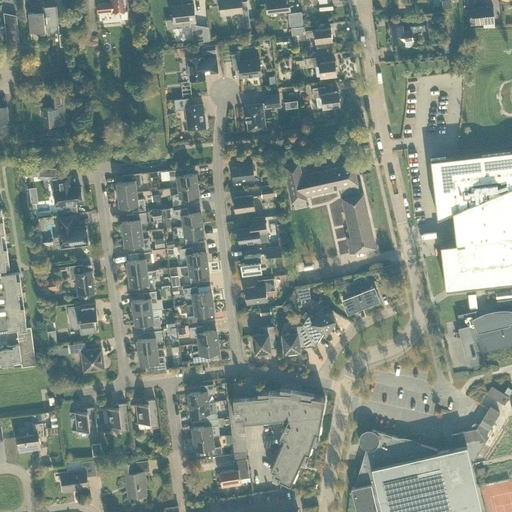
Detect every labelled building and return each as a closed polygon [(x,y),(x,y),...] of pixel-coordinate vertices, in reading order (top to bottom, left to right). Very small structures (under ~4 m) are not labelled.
[(113,11),(121,10),(122,18),(128,18),(127,10),(128,10),(127,1),(126,2),(125,0),(111,0),(112,2),(97,3),(98,12),(113,11)] [(240,0),(218,0),(221,14),(241,12),(242,15),(242,14),(248,14),(247,0),(241,1),(240,0)] [(288,0),(266,0),(267,9),(276,8),(276,10),(289,8),(288,0)] [(318,0),(319,0),(320,9),(332,8),(332,0),(331,0),(330,0),(318,0)] [(452,8),(450,0),(441,0),(443,9),(452,8)] [(203,38),(202,28),(196,28),(195,21),(195,20),(193,3),(171,5),(172,16),(171,17),(172,19),(166,19),(167,28),(190,26),(192,27),(193,39),(203,38)] [(470,24),(494,22),(493,5),(469,8),(470,24)] [(45,33),(59,32),(56,6),(38,7),(38,12),(28,13),(30,32),(45,31),(45,33)] [(142,6),(131,7),(132,17),(135,17),(143,17),(142,6)] [(290,25),(302,24),(301,12),(289,13),(290,25)] [(5,29),(18,28),(16,16),(10,16),(10,22),(4,23),(5,29)] [(404,40),(413,39),(412,29),(424,28),(423,16),(400,18),(401,24),(391,25),(393,42),(404,41),(404,40)] [(292,35),(304,33),(303,25),(291,27),(292,35)] [(316,41),(332,39),(330,27),(314,29),(305,30),(306,37),(315,35),(316,41)] [(69,33),(71,49),(83,48),(81,31),(69,33)] [(216,52),(215,44),(201,46),(202,54),(216,52)] [(241,76),(261,74),(259,59),(239,61),(238,53),(231,53),(233,69),(240,68),(241,76)] [(336,73),(334,60),(319,62),(318,56),(306,58),(307,66),(319,64),(320,75),(336,73)] [(187,58),(190,80),(205,78),(205,73),(218,71),(216,57),(203,59),(203,57),(187,58)] [(142,90),(134,83),(127,90),(135,98),(142,90)] [(340,104),(338,91),(326,92),(325,86),(312,87),(313,97),(322,96),(323,106),(340,104)] [(42,125),(66,123),(62,91),(50,92),(52,107),(40,108),(43,108),(44,124),(42,124),(42,125)] [(262,102),(245,104),(248,130),(266,128),(263,107),(280,105),(279,93),(265,95),(266,103),(263,103),(262,102)] [(205,127),(203,104),(189,105),(188,97),(174,99),(175,109),(186,108),(188,129),(205,127)] [(0,133),(10,132),(7,106),(0,106),(0,133)] [(460,330),(461,335),(466,356),(467,356),(469,355),(471,366),(486,362),(483,350),(511,343),(511,149),(468,154),(465,155),(457,156),(449,157),(445,157),(441,157),(431,159),(437,218),(453,211),(457,210),(458,209),(462,242),(457,243),(441,245),(446,289),(511,281),(511,309),(509,309),(502,309),(493,310),(484,313),(476,316),(475,311),(474,310),(477,310),(477,309),(457,314),(459,320),(460,327),(459,327),(460,330)] [(232,166),(234,184),(243,183),(242,179),(254,177),(252,158),(237,160),(237,166),(232,166)] [(357,183),(353,163),(301,175),(299,161),(284,165),(292,201),(293,201),(294,209),(308,206),(306,198),(307,198),(306,194),(340,187),(342,197),(350,235),(346,236),(350,252),(375,247),(363,192),(357,193),(355,183),(357,183)] [(56,167),(38,167),(37,175),(56,176),(56,167)] [(178,186),(197,183),(196,172),(183,174),(182,168),(169,170),(170,179),(177,180),(178,186)] [(116,194),(137,191),(136,184),(142,183),(140,172),(122,174),(122,181),(117,182),(118,190),(116,190),(116,194)] [(59,179),(52,179),(54,189),(53,189),(55,205),(61,204),(82,202),(80,186),(73,187),(71,175),(58,177),(59,179)] [(197,183),(178,186),(179,192),(172,194),(173,204),(186,202),(186,196),(199,194),(197,183)] [(276,195),(275,186),(261,188),(262,197),(276,195)] [(159,196),(158,189),(151,190),(152,197),(159,196)] [(137,191),(116,194),(117,198),(119,197),(120,206),(132,204),(132,211),(145,209),(144,198),(138,198),(137,191)] [(234,197),(236,212),(254,210),(252,195),(234,197)] [(163,217),(171,216),(170,207),(162,208),(163,217)] [(174,209),(175,216),(182,219),(183,225),(202,223),(201,212),(188,213),(187,207),(174,209)] [(153,220),(162,219),(160,209),(152,210),(153,220)] [(122,233),(142,230),(141,223),(147,223),(145,211),(127,214),(128,220),(122,221),(123,229),(121,230),(122,233)] [(88,244),(86,225),(75,226),(74,214),(58,216),(60,228),(59,228),(60,236),(57,236),(55,238),(56,243),(58,244),(61,244),(61,247),(88,244)] [(238,229),(240,244),(260,241),(259,233),(267,232),(265,218),(250,220),(250,227),(238,229)] [(198,241),(197,235),(204,234),(202,223),(183,225),(177,226),(178,235),(184,235),(185,242),(198,241)] [(142,230),(122,233),(122,237),(124,237),(125,245),(137,244),(138,250),(150,248),(149,237),(143,238),(142,230)] [(287,235),(278,236),(279,244),(281,244),(288,243),(287,235)] [(165,246),(163,237),(154,239),(155,247),(165,246)] [(282,254),(281,244),(279,244),(265,246),(266,256),(282,254)] [(188,264),(207,262),(206,251),(193,252),(192,246),(179,248),(180,258),(187,258),(188,264)] [(127,272),(147,270),(146,263),(152,262),(151,250),(138,252),(139,259),(127,260),(128,269),(126,269),(127,272)] [(245,261),(242,261),(243,273),(261,271),(260,260),(262,260),(261,253),(244,255),(245,261)] [(0,269),(1,270),(10,268),(8,254),(0,255),(0,269)] [(196,275),(209,273),(207,262),(188,264),(180,265),(181,272),(184,274),(189,273),(190,282),(197,281),(196,275)] [(94,292),(91,271),(83,272),(82,264),(69,265),(70,278),(76,278),(78,294),(94,292)] [(155,287),(154,277),(157,277),(156,269),(147,270),(127,272),(127,276),(129,276),(130,284),(142,283),(143,289),(155,287)] [(2,288),(21,285),(19,271),(1,274),(0,274),(2,288)] [(172,285),(180,285),(179,274),(171,275),(172,285)] [(266,291),(275,289),(274,277),(257,280),(258,285),(245,287),(247,306),(248,306),(247,303),(267,300),(266,291)] [(363,305),(379,298),(374,286),(361,291),(360,287),(362,286),(359,278),(354,281),(363,305)] [(49,280),(47,281),(48,291),(56,290),(55,280),(49,280)] [(348,311),(363,305),(354,281),(348,283),(351,290),(354,289),(355,293),(343,298),(348,311)] [(6,316),(25,313),(21,285),(2,288),(6,316)] [(311,297),(308,285),(296,287),(299,300),(311,297)] [(198,292),(197,286),(184,287),(185,297),(192,298),(193,304),(212,301),(211,290),(198,292)] [(161,299),(157,299),(156,290),(143,291),(144,298),(132,299),(133,308),(131,308),(132,312),(152,309),(163,307),(162,307),(161,299)] [(468,294),(469,309),(477,308),(475,293),(468,294)] [(201,314),(214,312),(212,301),(193,304),(195,314),(187,315),(188,322),(202,320),(201,314)] [(94,317),(97,317),(96,303),(68,307),(70,323),(74,326),(79,325),(80,333),(96,331),(94,317)] [(142,329),(161,327),(159,315),(153,316),(152,309),(132,312),(132,315),(134,315),(135,324),(141,323),(142,329)] [(333,322),(334,319),(319,309),(315,317),(309,313),(305,319),(302,324),(315,345),(324,331),(326,332),(328,329),(330,331),(334,323),(333,322)] [(27,327),(25,313),(6,316),(8,328),(8,330),(17,329),(27,327)] [(175,326),(174,317),(166,318),(167,327),(175,326)] [(299,347),(315,345),(302,324),(289,326),(290,333),(282,334),(284,351),(288,351),(288,353),(297,352),(296,350),(300,350),(299,347)] [(202,325),(189,327),(190,336),(198,337),(198,343),(218,340),(216,329),(203,331),(202,325)] [(270,347),(276,347),(273,325),(259,327),(260,333),(253,334),(255,352),(258,351),(259,353),(267,352),(267,350),(270,350),(270,347)] [(21,362),(22,366),(36,364),(31,326),(27,327),(17,329),(19,343),(21,362)] [(138,346),(136,347),(137,351),(157,348),(156,341),(162,341),(161,329),(142,331),(143,338),(137,339),(138,346)] [(199,349),(192,351),(194,361),(207,359),(214,358),(213,352),(219,351),(218,340),(198,343),(199,349)] [(104,368),(101,348),(86,350),(85,342),(69,344),(70,353),(81,351),(84,371),(104,368)] [(7,364),(21,362),(19,343),(5,345),(7,364)] [(157,348),(137,351),(137,354),(139,354),(140,363),(145,362),(146,371),(153,370),(153,368),(166,366),(164,355),(158,356),(157,348)] [(172,352),(173,360),(181,359),(180,351),(172,352)] [(189,404),(208,401),(207,395),(214,393),(213,383),(200,385),(200,391),(187,393),(189,404)] [(504,403),(509,396),(492,386),(488,393),(504,403)] [(298,410),(302,390),(285,387),(284,391),(272,391),(274,414),(283,413),(282,411),(298,410)] [(274,414),(272,391),(262,390),(262,395),(252,396),(253,416),(274,414)] [(298,414),(300,414),(321,418),(325,398),(313,396),(314,392),(302,390),(298,410),(298,414)] [(229,416),(230,418),(253,416),(252,396),(246,396),(233,398),(228,398),(227,398),(227,399),(228,406),(229,410),(229,415),(229,416)] [(150,427),(158,426),(154,398),(141,400),(142,403),(136,404),(138,422),(149,421),(150,427)] [(204,419),(217,418),(216,408),(209,407),(208,401),(189,404),(190,415),(203,413),(204,419)] [(121,431),(129,430),(125,402),(112,404),(112,407),(107,407),(109,426),(120,425),(121,431)] [(89,435),(97,434),(94,406),(80,408),(81,411),(75,411),(78,430),(89,429),(89,435)] [(229,415),(229,410),(228,406),(220,407),(221,416),(229,415)] [(471,424),(472,429),(451,434),(454,444),(466,442),(466,444),(437,451),(436,449),(437,449),(437,448),(420,443),(418,441),(415,440),(413,439),(410,438),(407,437),(404,436),(401,436),(398,436),(372,428),(369,428),(367,428),(364,429),(362,431),(360,433),(359,435),(359,438),(359,440),(360,443),(362,445),(364,447),(366,448),(354,486),(351,487),(356,511),(481,511),(482,510),(470,459),(473,459),(488,436),(485,434),(499,412),(490,406),(478,424),(475,422),(471,424)] [(300,414),(298,414),(298,410),(282,411),(283,413),(274,414),(253,416),(230,418),(230,425),(244,423),(244,421),(283,418),(283,419),(283,420),(284,421),(285,422),(286,422),(280,435),(285,437),(270,468),(274,470),(282,453),(290,437),(293,438),(300,414)] [(318,439),(321,418),(300,414),(293,438),(312,443),(313,438),(318,439)] [(218,424),(217,418),(204,419),(205,425),(192,427),(193,438),(212,436),(212,435),(219,434),(218,424)] [(38,436),(46,435),(44,422),(33,423),(34,434),(18,436),(19,450),(40,447),(38,436)] [(244,423),(230,425),(234,452),(247,450),(244,423)] [(212,436),(193,438),(195,449),(207,448),(208,454),(222,452),(221,445),(214,446),(212,436)] [(312,443),(293,438),(290,437),(282,453),(300,462),(303,457),(307,459),(312,443)] [(156,449),(160,444),(155,440),(151,445),(156,449)] [(100,442),(91,443),(93,455),(102,454),(100,442)] [(247,457),(246,457),(245,451),(234,452),(235,459),(234,459),(235,468),(220,471),(222,484),(241,482),(240,478),(250,476),(247,457)] [(290,484),(300,462),(282,453),(274,470),(272,475),(290,484)] [(63,490),(73,488),(88,486),(87,475),(96,474),(94,459),(82,461),(83,469),(69,471),(69,473),(61,474),(63,490)] [(144,470),(150,470),(148,459),(131,461),(131,463),(123,464),(125,473),(126,473),(129,496),(146,494),(145,485),(146,485),(144,470)]
